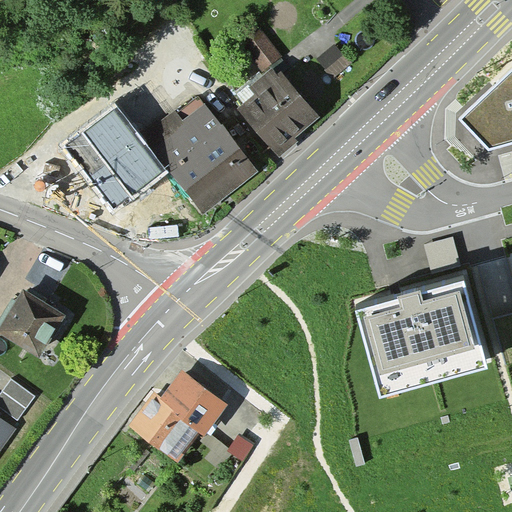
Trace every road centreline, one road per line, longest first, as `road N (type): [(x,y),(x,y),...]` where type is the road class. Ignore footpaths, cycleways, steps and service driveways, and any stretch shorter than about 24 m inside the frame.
road 1 (primary): [(184,300),(272,204),(488,0)]
road 2 (tertiary): [(184,300),(133,266),(0,209)]
road 3 (primary): [(61,454),(184,300)]
